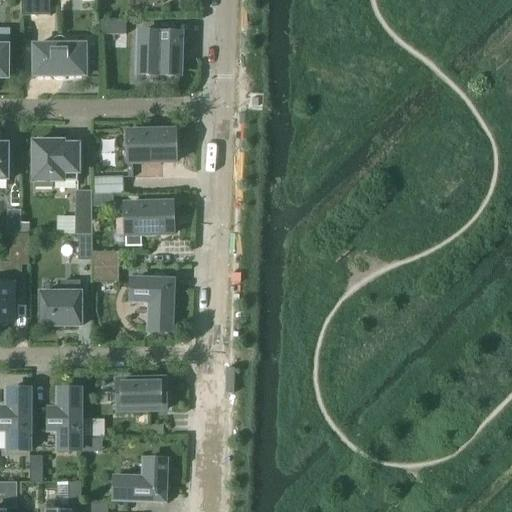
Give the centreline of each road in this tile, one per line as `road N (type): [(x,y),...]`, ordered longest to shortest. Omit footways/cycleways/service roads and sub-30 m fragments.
road 1 (residential): [(214,357),(223,106)]
road 2 (residential): [(0,107),(223,106)]
road 3 (residential): [(0,355),(214,357)]
road 4 (residential): [(208,511),(214,357)]
